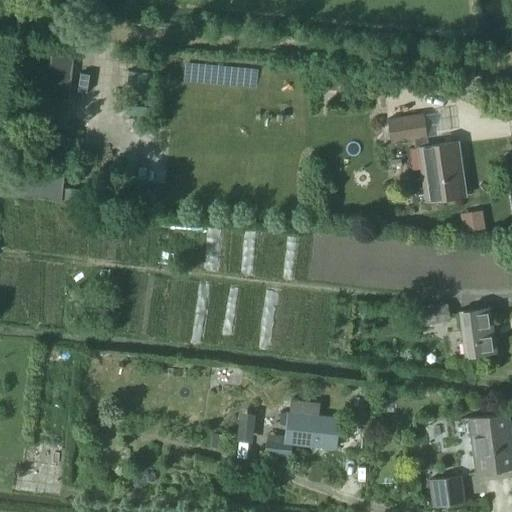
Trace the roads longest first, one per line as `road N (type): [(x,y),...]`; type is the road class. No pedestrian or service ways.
road 1 (track): [(419,294),(74,258)]
road 2 (track): [(385,511),(227,448),(145,430)]
